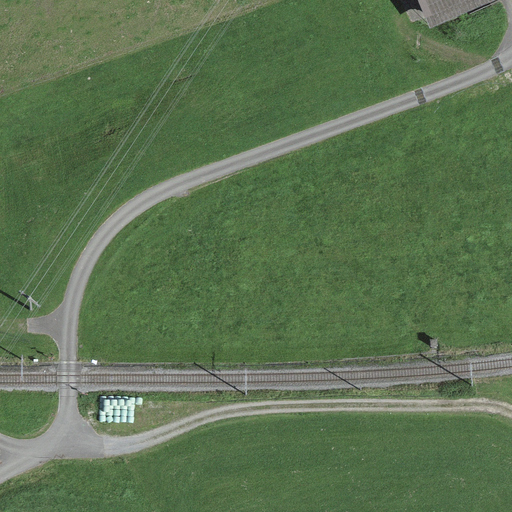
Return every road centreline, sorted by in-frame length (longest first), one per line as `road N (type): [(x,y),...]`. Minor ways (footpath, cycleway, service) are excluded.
road 1 (unclassified): [(511,58),(202,174),(113,225),(72,299),(65,432),(0,474)]
road 2 (track): [(65,432),(118,445),(263,407),(511,421)]
